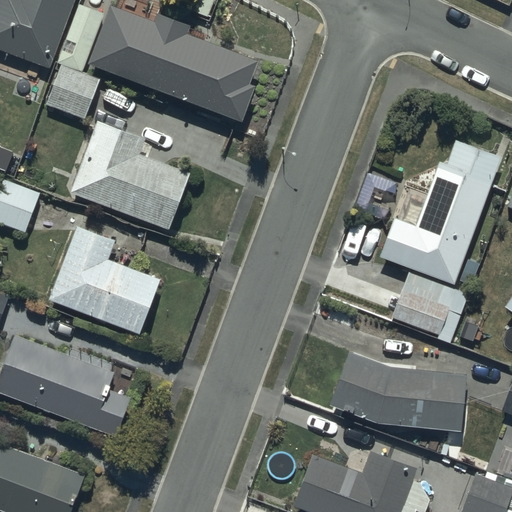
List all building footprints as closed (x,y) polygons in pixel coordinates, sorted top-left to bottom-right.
[(0,0),(0,50),(54,70),(57,63),(61,65),(46,105),(89,121),(103,82),(84,75),(107,12),(79,2),(79,0),(0,0)] [(120,16),(100,70),(241,122),(261,68),(197,44),(201,31),(168,19),(163,32),(120,16)] [(192,175),(143,156),(148,143),(100,125),(74,196),(171,232),(192,175)] [(382,257),(412,269),(392,321),(451,343),(471,292),(457,286),(505,162),(458,144),(449,167),(441,164),(416,228),(396,221),(382,257)] [(41,194),(2,180),(0,185),(0,223),(26,233),(41,194)] [(118,241),(79,227),(50,303),(142,337),(162,282),(110,263),(118,241)] [(0,325),(11,299),(0,294),(0,325)] [(119,376),(16,337),(0,377),(0,394),(119,440),(134,400),(113,392),(119,376)] [(469,376),(393,368),(349,354),(332,408),(382,424),(463,433),(469,376)] [(511,385),(502,412),(511,415),(511,385)] [(0,445),(0,509),(7,511),(75,511),(88,480),(0,445)] [(314,455),(295,507),(307,511),(403,511),(405,508),(415,511),(428,511),(436,490),(417,483),(421,471),(372,454),(365,474),(314,455)] [(507,511),(511,500),(511,488),(478,476),(464,511),(507,511)]
